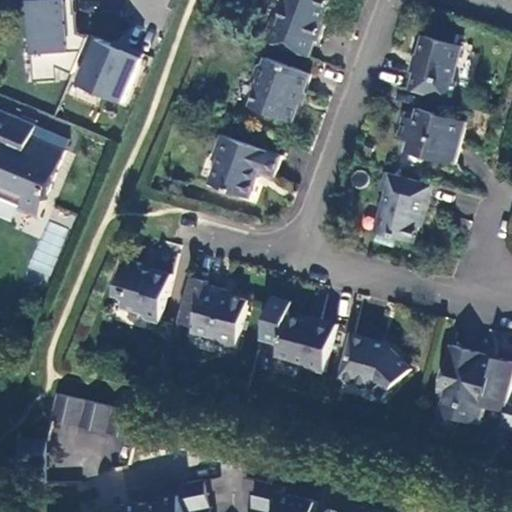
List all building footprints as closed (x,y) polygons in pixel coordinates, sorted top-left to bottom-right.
[(77,78),(73,0),(24,0),(29,80),(77,78)] [(271,16),(263,41),(310,58),(316,39),(321,40),(327,22),(323,20),(329,0),(283,0),(286,4),(281,19),(271,16)] [(416,71),(412,91),(456,104),(461,81),(457,80),(465,47),(427,36),(421,55),(417,54),(414,71),(416,71)] [(122,105),(140,56),(90,38),(72,87),(122,105)] [(313,74),(268,58),(267,63),(260,64),(256,76),(259,81),(257,85),(259,86),(252,106),(295,122),(302,104),(298,102),(302,93),(307,91),(313,74)] [(0,145),(10,150),(0,174),(0,196),(22,206),(21,210),(40,218),(68,151),(59,148),(34,137),(37,127),(38,125),(0,108),(0,145)] [(469,122),(421,109),(418,119),(406,118),(400,139),(411,142),(408,152),(456,165),(469,122)] [(63,138),(37,127),(34,137),(59,148),(63,138)] [(283,158),(224,137),(217,157),(223,160),(213,185),(252,199),(261,174),(275,178),(283,158)] [(427,218),(435,186),(388,173),(383,190),(389,192),(377,233),(416,244),(424,218),(427,218)] [(31,270),(52,276),(65,227),(44,221),(31,270)] [(160,322),(172,274),(154,269),(153,272),(143,268),(140,263),(127,259),(119,287),(129,290),(124,307),(144,313),(146,318),(160,322)] [(207,281),(192,277),(178,322),(194,327),(193,331),(213,337),(216,343),(235,348),(248,300),(222,292),(223,288),(206,284),(207,281)] [(326,372),(338,325),(319,320),(318,324),(290,317),(280,355),(301,361),(303,366),(326,372)] [(380,343),(351,335),(341,377),(356,381),(363,387),(374,386),(385,396),(413,369),(390,345),(387,348),(379,347),(380,343)] [(488,406),(507,412),(511,395),(511,361),(501,359),(497,361),(486,358),(488,354),(453,345),(443,385),(448,387),(446,397),(439,420),(460,426),(462,419),(482,424),(488,406)] [(440,395),(446,397),(448,387),(443,385),(440,395)] [(55,420),(138,440),(144,415),(61,394),(55,420)] [(25,440),(25,483),(51,483),(51,441),(25,440)] [(215,511),(208,481),(181,486),(183,495),(168,499),(168,502),(150,506),(146,503),(132,507),(132,511),(215,511)] [(382,511),(369,508),(368,511),(318,511),(321,503),(287,494),(288,489),(261,482),(253,511),(382,511)]
